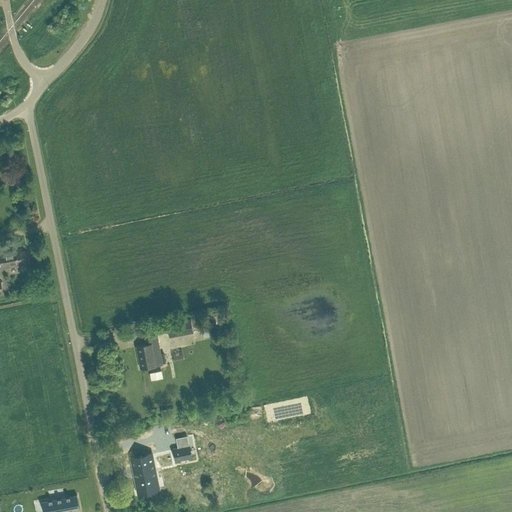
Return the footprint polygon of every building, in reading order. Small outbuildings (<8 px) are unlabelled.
[(22,251),(21,248),(0,252),(0,268),(27,263),(25,250),(22,251)] [(169,336),(193,332),(191,318),(167,322),(169,336)] [(218,327),(203,330),(204,337),(219,334),(218,327)] [(140,368),(162,363),(157,335),(145,337),(146,343),(136,345),(140,368)] [(190,445),(174,448),(176,460),(192,457),(190,445)] [(152,452),(132,456),(138,487),(154,484),(150,463),(154,463),(152,452)] [(156,476),(166,476),(166,467),(156,468),(156,476)] [(77,494),(43,501),(44,511),(56,511),(80,508),(77,494)] [(155,499),(158,510),(170,506),(167,495),(155,499)]
